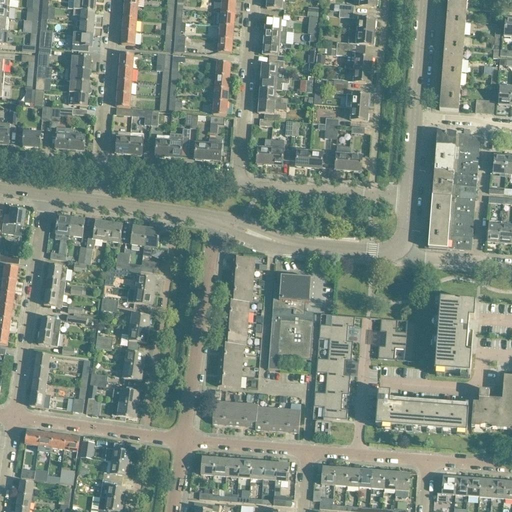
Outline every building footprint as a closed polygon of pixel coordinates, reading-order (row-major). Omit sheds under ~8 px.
[(15,0),(17,0),(16,0),(0,0),(0,7),(9,8),(10,0),(15,0)] [(75,0),(75,11),(82,11),(82,12),(95,13),(96,0),(93,0),(75,0)] [(143,8),(144,0),(125,0),(125,7),(138,8),(143,8)] [(281,11),(282,0),(267,0),(267,10),(281,11)] [(376,9),(376,0),(360,0),(360,8),(376,9)] [(467,10),(467,0),(448,0),(448,9),(467,10)] [(235,16),(236,3),(223,2),(221,15),(235,16)] [(0,20),(8,21),(9,8),(0,7),(0,20)] [(137,21),(138,8),(125,7),(124,20),(137,21)] [(466,23),(467,10),(448,9),(447,22),(466,23)] [(94,25),(95,13),(82,12),(82,11),(75,11),(74,11),(74,15),(78,16),(77,23),(81,23),(81,24),(94,25)] [(188,13),(183,13),(183,12),(177,11),(176,24),(182,25),(187,25),(188,13)] [(234,29),(235,16),(221,15),(220,28),(234,29)] [(0,32),(7,33),(8,21),(0,20),(0,32)] [(136,34),(137,21),(124,20),(123,33),(136,34)] [(286,28),(280,28),(281,21),(266,20),(265,32),(286,34),(292,34),(292,30),(286,29),(286,28)] [(374,34),(375,21),(359,20),(358,27),(350,26),(349,32),(374,34)] [(309,28),(308,37),(317,37),(318,21),(313,21),(312,28),(309,28)] [(465,36),(466,23),(447,22),(446,35),(465,36)] [(93,36),(94,25),(81,24),(81,23),(77,23),(77,29),(81,30),(80,36),(93,36)] [(233,42),(234,29),(220,28),(219,41),(233,42)] [(285,46),(286,34),(265,32),(264,44),(285,46)] [(374,34),(349,32),(349,34),(349,38),(356,39),(358,39),(357,46),(373,47),(374,34)] [(40,39),(40,41),(52,42),(53,34),(46,33),(41,33),(40,39)] [(135,47),(136,34),(123,33),(122,46),(135,47)] [(35,54),(37,36),(31,35),(30,48),(23,47),(23,53),(35,54)] [(74,35),(73,52),(88,53),(89,48),(92,49),(93,36),(80,36),(74,35)] [(464,49),(465,36),(446,35),(445,47),(464,49)] [(186,38),(181,37),(175,37),(174,54),(184,54),(186,38)] [(320,47),(320,39),(308,38),(308,47),(320,47)] [(232,55),(232,44),(233,42),(219,41),(218,54),(232,55)] [(292,46),(285,46),(264,44),(263,56),(269,57),(269,62),(284,63),(284,58),(278,57),(278,51),(285,51),(285,50),(292,51),(292,46)] [(463,62),(464,49),(445,47),(444,60),(463,62)] [(371,72),(372,59),(349,58),(350,52),(336,51),(336,57),(346,58),(345,70),(355,71),(371,72)] [(317,67),(319,53),(313,52),(311,66),(317,67)] [(134,57),(121,56),(120,69),(133,70),(134,57)] [(168,73),(169,60),(170,57),(158,56),(157,63),(164,64),(163,72),(168,73)] [(174,57),(173,60),(172,73),(178,74),(179,64),(185,64),(185,58),(174,57)] [(91,72),(92,60),(72,58),(71,71),(91,72)] [(328,67),(328,58),(320,58),(320,67),(328,67)] [(0,73),(4,74),(5,67),(10,68),(10,62),(0,60),(0,73)] [(462,75),(463,62),(444,60),(443,73),(462,75)] [(283,69),(284,63),(269,62),(269,67),(263,66),(262,78),(276,80),(283,80),(284,76),(284,75),(277,74),(277,68),(283,69)] [(230,78),(231,65),(218,64),(217,77),(230,78)] [(43,74),(43,68),(38,68),(37,80),(45,80),(45,76),(43,74)] [(132,83),(133,70),(120,69),(119,82),(132,83)] [(90,84),(91,72),(71,71),(70,82),(76,83),(90,84)] [(370,85),(371,72),(355,71),(354,84),(370,85)] [(461,87),(462,75),(443,73),(442,86),(461,87)] [(229,91),(230,78),(217,77),(215,90),(229,91)] [(283,80),(276,80),(262,78),(261,91),(275,92),(282,92),(283,85),(289,85),(289,81),(283,80)] [(45,80),(37,80),(36,92),(44,92),(45,80)] [(89,89),(90,84),(76,83),(70,82),(69,94),(89,96),(89,95),(92,94),(92,91),(89,89)] [(131,96),(132,83),(119,82),(118,95),(131,96)] [(460,100),(461,87),(442,86),(441,99),(460,100)] [(511,107),(511,90),(511,89),(500,89),(498,106),(511,107)] [(228,104),(229,91),(215,90),(214,103),(228,104)] [(275,99),(275,92),(261,91),(260,103),(287,105),(288,100),(275,99)] [(43,108),(44,92),(36,92),(34,108),(42,109),(42,108),(43,108)] [(318,92),(317,107),(325,107),(326,93),(318,92)] [(88,108),(89,96),(69,94),(68,106),(88,108)] [(130,109),(131,99),(131,96),(118,95),(117,108),(130,109)] [(368,110),(369,97),(353,96),(352,109),(368,110)] [(459,113),(459,103),(460,100),(441,99),(439,112),(459,113)] [(227,117),(228,104),(214,103),(213,116),(227,117)] [(287,112),(287,105),(260,103),(259,115),(265,115),(264,121),(273,122),(279,122),(279,116),(273,116),(274,111),(287,112)] [(52,123),(53,109),(43,108),(42,108),(42,109),(41,123),(52,123)] [(60,109),(53,109),(52,123),(59,124),(60,109)] [(367,123),(368,110),(352,109),(351,122),(367,123)] [(152,127),(153,113),(146,113),(145,127),(152,127)] [(175,117),(174,128),(185,128),(186,117),(175,117)] [(0,146),(9,147),(10,125),(0,124),(0,146)] [(71,133),(72,133),(72,130),(57,129),(56,151),(70,152),(71,133)] [(479,150),(480,137),(469,136),(470,131),(464,131),(458,130),(458,133),(456,133),(456,135),(438,134),(437,146),(479,150)] [(74,133),(72,133),(71,133),(70,152),(84,153),(85,138),(84,138),(84,136),(78,136),(74,133)] [(23,140),(23,148),(40,149),(41,135),(25,134),(24,140),(23,140)] [(130,156),(131,135),(118,134),(112,134),(111,149),(117,149),(116,155),(130,156)] [(144,136),(131,135),(130,156),(142,157),(143,141),(144,136)] [(270,167),(271,151),(272,142),(265,141),(265,150),(258,150),(257,166),(270,167)] [(169,159),(170,143),(156,142),(155,158),(169,159)] [(272,142),(271,151),(270,167),(283,168),(283,161),(290,162),(290,152),(284,152),(285,143),(272,142)] [(183,144),(170,143),(169,159),(181,160),(183,144)] [(208,162),(209,146),(196,145),(195,161),(208,162)] [(221,163),(222,147),(209,146),(208,162),(221,163)] [(478,163),(479,150),(437,146),(436,160),(478,163)] [(348,173),(349,157),(350,149),(337,148),(337,156),(330,155),(329,166),(336,167),(335,172),(348,173)] [(309,170),(310,154),(297,153),(290,152),(290,162),(296,162),(296,169),(309,170)] [(329,166),(330,155),(310,154),(309,170),(322,171),(322,166),(329,166)] [(361,174),(362,158),(349,157),(348,173),(361,174)] [(505,176),(507,158),(494,157),(493,169),(491,169),(491,175),(505,176)] [(477,175),(478,163),(436,160),(435,172),(477,175)] [(476,188),(477,175),(435,172),(434,184),(476,188)] [(475,201),(476,188),(434,184),(433,198),(475,201)] [(474,214),(475,201),(433,198),(432,211),(474,214)] [(24,228),(26,213),(20,212),(20,211),(18,211),(18,212),(12,211),(11,218),(5,217),(4,217),(2,235),(21,238),(22,227),(24,228)] [(473,227),(474,214),(432,211),(431,223),(473,227)] [(69,237),(72,220),(58,218),(55,241),(63,242),(63,244),(68,245),(69,237)] [(83,239),(85,222),(72,220),(69,237),(83,239)] [(107,243),(109,225),(96,223),(95,229),(90,228),(87,249),(85,265),(90,266),(93,251),(94,251),(95,241),(107,243)] [(472,240),(473,227),(431,223),(430,236),(472,240)] [(120,244),(123,227),(109,225),(107,243),(120,244)] [(500,245),(501,227),(487,226),(486,231),(488,231),(487,244),(500,245)] [(511,245),(511,227),(501,227),(500,245),(511,245)] [(145,248),(147,230),(134,228),(131,246),(144,248),(145,248)] [(160,232),(147,230),(145,248),(144,248),(143,257),(151,258),(152,249),(158,250),(160,232)] [(471,252),(472,240),(430,236),(429,249),(471,252)] [(85,265),(87,249),(80,249),(78,264),(85,265)] [(66,263),(67,256),(51,254),(50,261),(66,263)] [(122,270),(124,255),(118,254),(116,270),(122,270)] [(130,256),(124,255),(122,270),(128,271),(130,256)] [(20,259),(0,256),(0,263),(19,266),(20,259)] [(232,258),(231,269),(254,271),(255,260),(232,258)] [(157,271),(158,264),(143,262),(141,273),(152,275),(153,270),(157,271)] [(0,266),(0,280),(3,281),(3,280),(17,282),(18,269),(0,266)] [(50,267),(48,280),(66,283),(68,269),(50,267)] [(254,282),(254,271),(231,269),(231,280),(254,282)] [(113,288),(115,278),(122,279),(123,273),(107,271),(105,287),(113,288)] [(309,305),(311,279),(281,277),(281,286),(274,286),(273,309),(295,311),(294,316),(305,317),(305,316),(306,305),(309,305)] [(156,281),(138,278),(136,291),(154,294),(156,281)] [(15,295),(17,282),(3,280),(3,281),(3,287),(0,286),(0,293),(2,293),(15,295)] [(64,296),(66,283),(48,280),(46,293),(64,296)] [(253,292),(254,282),(231,280),(230,291),(253,292)] [(130,291),(128,304),(134,305),(152,307),(154,294),(136,291),(130,291)] [(252,304),(253,292),(230,291),(229,301),(250,303),(252,304)] [(0,306),(13,308),(15,295),(2,293),(0,303),(0,306)] [(62,309),(64,296),(46,293),(44,307),(62,309)] [(118,308),(119,302),(102,299),(101,306),(118,308)] [(249,314),(250,303),(229,301),(227,301),(226,312),(249,314)] [(466,354),(469,320),(474,320),(475,303),(474,303),(440,301),(434,373),(470,375),(472,354),(466,354)] [(0,319),(11,321),(13,308),(0,306),(0,319)] [(83,309),(69,307),(68,314),(82,316),(83,309)] [(314,317),(305,316),(305,317),(294,316),(295,311),(273,309),(268,371),(281,372),(282,359),(310,361),(310,362),(311,362),(313,328),(314,317)] [(248,325),(249,314),(226,312),(225,323),(248,325)] [(149,332),(150,318),(133,316),(131,329),(149,332)] [(88,320),(79,319),(68,317),(67,323),(87,326),(88,320)] [(320,326),(319,334),(347,336),(348,328),(354,329),(355,318),(333,317),(331,317),(330,327),(320,326)] [(0,332),(9,334),(11,321),(0,319),(0,332)] [(42,319),(40,332),(59,335),(61,322),(42,319)] [(381,321),(380,333),(386,334),(385,341),(415,343),(416,323),(406,322),(405,334),(397,333),(398,322),(381,321)] [(247,335),(248,325),(225,323),(224,334),(247,335)] [(149,332),(131,329),(124,328),(122,336),(130,337),(129,342),(147,345),(149,332)] [(0,346),(7,347),(9,334),(0,332),(0,346)] [(58,349),(59,335),(40,332),(38,346),(58,349)] [(246,347),(247,335),(224,334),(223,344),(244,346),(246,347)] [(352,353),(353,343),(347,343),(347,336),(319,334),(319,341),(329,341),(328,351),(352,353)] [(112,346),(113,339),(97,337),(96,344),(112,346)] [(394,362),(395,350),(404,351),(403,363),(413,363),(415,343),(385,341),(385,348),(379,348),(378,361),(394,362)] [(111,352),(112,346),(96,344),(95,350),(111,352)] [(243,357),(244,346),(223,344),(221,344),(220,355),(243,357)] [(345,370),(346,362),(352,363),(352,353),(328,351),(328,361),(317,360),(317,367),(345,370)] [(143,369),(145,356),(128,354),(126,362),(121,361),(120,366),(143,369)] [(242,368),(243,357),(220,355),(219,366),(242,368)] [(50,357),(47,357),(37,356),(35,369),(49,370),(50,357)] [(143,369),(120,366),(119,372),(125,373),(124,380),(141,383),(143,369)] [(242,378),(242,368),(219,366),(219,377),(242,378)] [(344,377),(345,370),(317,367),(316,375),(327,375),(326,385),(350,387),(350,377),(344,377)] [(47,383),(49,370),(35,369),(34,382),(47,383)] [(106,383),(107,377),(92,375),(91,381),(106,383)] [(241,389),(242,378),(219,377),(218,388),(241,389)] [(473,404),(471,428),(480,429),(480,426),(492,427),(492,430),(509,431),(509,429),(511,428),(511,377),(504,377),(503,392),(496,392),(495,400),(489,399),(489,392),(486,392),(480,391),(479,397),(479,399),(474,399),(473,404)] [(45,397),(47,383),(34,382),(32,395),(45,397)] [(349,397),(350,387),(326,385),(325,395),(315,394),(314,401),(342,404),(343,396),(349,397)] [(114,390),(112,403),(113,403),(120,404),(138,407),(140,394),(130,392),(122,391),(114,390)] [(467,434),(469,411),(390,405),(390,393),(378,392),(376,427),(467,434)] [(43,410),(45,400),(45,397),(32,395),(30,408),(43,410)] [(88,400),(86,415),(93,416),(95,401),(88,400)] [(314,401),(314,408),(324,409),(323,419),(347,421),(348,411),(342,411),(342,404),(314,401)] [(113,403),(111,417),(118,418),(136,420),(138,407),(120,404),(113,403)] [(223,426),(225,403),(214,403),(213,426),(223,426)] [(234,427),(236,404),(225,403),(223,426),(234,427)] [(245,428),(246,405),(236,404),(234,427),(245,428)] [(256,429),(258,408),(258,406),(246,405),(245,428),(256,429)] [(267,432),(269,409),(258,408),(256,429),(255,431),(267,432)] [(278,433),(279,410),(269,409),(267,432),(278,433)] [(288,434),(290,411),(279,410),(278,433),(288,434)] [(301,412),(290,411),(288,434),(299,435),(301,412)] [(316,436),(328,437),(329,437),(330,425),(329,424),(317,423),(317,424),(316,436)] [(38,448),(40,434),(27,433),(25,446),(38,448)] [(38,448),(37,454),(50,456),(51,450),(53,436),(40,434),(38,448)] [(64,451),(66,438),(53,436),(51,450),(64,451)] [(78,453),(80,440),(66,438),(64,451),(78,453)] [(87,460),(89,444),(83,443),(81,459),(87,460)] [(107,450),(105,464),(112,465),(129,467),(131,454),(123,453),(124,446),(115,445),(114,451),(107,450)] [(215,477),(216,460),(203,459),(201,476),(215,477)] [(227,478),(228,461),(216,460),(215,477),(227,478)] [(239,479),(240,462),(228,461),(227,478),(231,479),(232,481),(236,481),(237,479),(239,479)] [(251,480),(253,463),(240,462),(239,479),(251,480)] [(264,481),(265,464),(253,463),(251,480),(264,481)] [(276,482),(277,465),(265,464),(264,481),(264,487),(268,487),(268,482),(276,482)] [(104,475),(103,482),(109,483),(122,485),(124,477),(127,478),(129,467),(112,465),(110,476),(104,475)] [(289,466),(277,465),(276,482),(276,488),(281,488),(281,483),(288,483),(289,466)] [(334,487),(336,470),(323,469),(322,486),(334,487)] [(347,488),(348,471),(336,470),(334,487),(347,488)] [(34,481),(35,475),(35,472),(22,471),(21,479),(34,481)] [(73,487),(75,473),(62,471),(61,479),(59,485),(73,487)] [(359,489),(360,472),(348,471),(347,488),(359,489)] [(372,490),(373,473),(360,472),(359,489),(372,490)] [(384,491),(385,474),(373,473),(372,490),(384,491)] [(396,492),(397,475),(385,474),(384,491),(396,492)] [(410,476),(397,475),(396,492),(395,498),(401,499),(402,500),(406,500),(407,499),(408,499),(408,493),(409,493),(410,476)] [(455,497),(456,479),(444,478),(442,495),(437,495),(437,503),(446,504),(447,504),(448,496),(455,497)] [(467,498),(468,480),(456,479),(455,497),(467,498)] [(479,499),(481,481),(468,480),(467,498),(479,499)] [(492,500),(493,482),(481,481),(479,499),(492,500)] [(102,487),(100,501),(124,504),(126,490),(122,490),(122,485),(109,483),(103,482),(102,487)] [(504,501),(506,483),(493,482),(492,500),(504,501)] [(20,483),(19,496),(32,498),(34,485),(20,483)] [(19,496),(17,509),(30,511),(31,504),(35,505),(35,498),(32,498),(19,496)] [(274,498),(274,501),(274,506),(274,507),(291,508),(291,499),(274,498)] [(322,500),(321,504),(321,510),(333,511),(333,506),(333,501),(322,500)] [(122,511),(124,504),(100,501),(99,511),(98,511),(122,511)]
